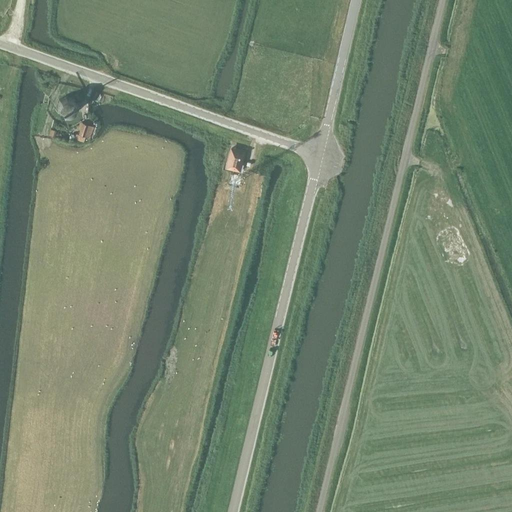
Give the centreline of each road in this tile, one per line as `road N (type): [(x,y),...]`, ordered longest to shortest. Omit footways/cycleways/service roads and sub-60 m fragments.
road 1 (unclassified): [(320,511),(444,0)]
road 2 (tertiary): [(234,511),(319,155)]
road 3 (unclassified): [(319,155),(0,44)]
road 4 (track): [(448,200),(446,176),(461,159),(448,95),(454,51),(432,47)]
road 5 (tertiary): [(319,155),(357,0)]
road 6 (track): [(16,50),(0,192)]
